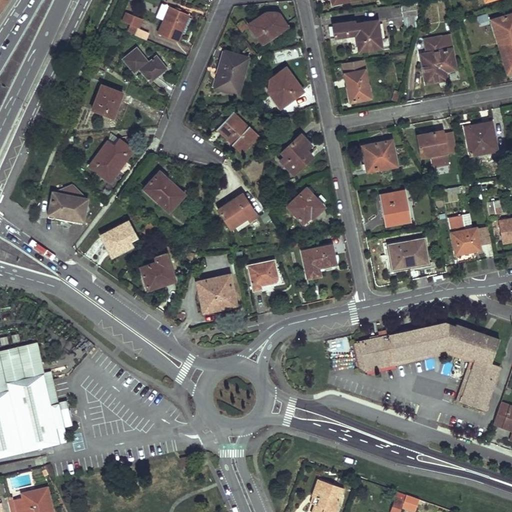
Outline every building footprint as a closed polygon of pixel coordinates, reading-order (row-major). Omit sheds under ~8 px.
[(416,2),(403,4),(405,14),(418,12),(416,2)] [(187,13),(168,5),(158,31),(177,39),(187,13)] [(140,16),(124,9),(121,18),(137,25),(140,16)] [(264,11),(248,21),(262,41),(287,24),(277,10),(264,11)] [(511,12),(492,19),(500,45),(511,41),(511,12)] [(402,13),(384,16),(387,28),(404,25),(402,13)] [(355,19),(332,22),(335,36),(356,33),(359,48),(382,45),(377,18),(355,22),(355,19)] [(427,51),(421,52),(426,81),(447,77),(445,69),(455,67),(451,47),(444,48),(441,35),(425,38),(427,51)] [(511,41),(500,45),(508,71),(511,69),(511,41)] [(148,60),(136,46),(122,57),(134,72),(138,68),(145,75),(155,76),(166,66),(156,54),(148,60)] [(237,92),(247,55),(225,49),(218,71),(215,70),(211,85),(237,92)] [(363,58),(343,61),(351,99),(371,95),(363,58)] [(280,105),(302,89),(286,66),(269,78),(268,89),(280,105)] [(121,91),(100,83),(91,107),(112,115),(121,91)] [(245,127),(229,112),(218,124),(234,139),(232,142),(242,151),(257,134),(248,124),(245,127)] [(492,120),(465,125),(471,153),(497,148),(492,120)] [(434,166),(449,163),(443,129),(417,133),(422,156),(431,154),(434,166)] [(306,148),(310,143),(300,132),(281,150),(284,153),(280,158),(294,173),(312,155),(306,148)] [(107,138),(89,164),(109,179),(132,148),(117,137),(113,142),(107,138)] [(391,138),(362,143),(367,169),(396,164),(391,138)] [(184,192),(159,170),(143,187),(169,209),(184,192)] [(72,182),(65,185),(64,184),(57,187),(57,188),(53,190),(49,211),(81,218),(83,209),(86,209),(88,206),(87,203),(85,202),(86,197),(72,182)] [(323,205),(306,186),(287,204),(303,221),(310,214),(312,216),(323,205)] [(403,189),(380,193),(385,223),(409,219),(403,189)] [(241,191),(218,207),(230,225),(247,215),(249,218),(256,213),(241,191)] [(496,198),(488,200),(490,213),(498,211),(496,198)] [(467,212),(461,213),(464,227),(470,226),(467,212)] [(461,213),(448,216),(454,251),(480,247),(476,225),(470,226),(464,227),(461,213)] [(511,216),(500,219),(504,240),(511,238),(511,216)] [(154,221),(148,217),(141,227),(148,232),(154,221)] [(127,218),(100,232),(111,252),(131,242),(128,237),(135,233),(127,218)] [(161,239),(167,230),(156,223),(150,232),(161,239)] [(424,236),(388,242),(392,267),(428,261),(424,236)] [(332,243),(302,249),(308,275),(320,273),(319,265),(330,263),(332,262),(334,260),(335,257),(334,254),(332,243)] [(156,260),(140,265),(148,287),(175,278),(165,250),(154,254),(156,260)] [(273,257),(247,263),(252,288),(262,287),(261,283),(272,281),(276,279),(277,277),(277,274),(273,257)] [(228,273),(197,280),(203,309),(234,302),(228,273)] [(485,410),(500,367),(491,364),(499,340),(456,325),(455,327),(444,323),(387,336),(386,331),(378,333),(379,338),(359,343),(365,366),(447,348),(476,359),(461,402),(485,410)] [(0,392),(8,391),(6,381),(43,373),(36,342),(0,349),(0,392)] [(365,366),(359,343),(354,344),(359,369),(366,372),(446,354),(468,362),(455,400),(461,402),(476,359),(447,348),(365,366)] [(50,404),(43,373),(6,381),(8,391),(22,452),(43,447),(59,444),(55,427),(50,404)] [(244,413),(246,389),(220,388),(219,412),(244,413)] [(0,456),(22,452),(8,391),(0,392),(0,456)] [(63,425),(58,402),(50,404),(55,427),(63,425)] [(511,406),(500,402),(493,424),(511,430),(511,406)] [(193,456),(182,459),(185,469),(195,467),(193,456)] [(314,505),(311,511),(333,511),(342,488),(317,479),(312,497),(319,499),(317,506),(314,505)] [(52,511),(47,488),(28,493),(29,497),(22,499),(22,498),(8,502),(10,511),(52,511)] [(417,499),(405,495),(403,502),(401,507),(413,511),(417,499)] [(312,497),(309,503),(314,505),(317,506),(319,499),(312,497)] [(403,502),(395,499),(390,511),(399,511),(401,507),(403,502)]
